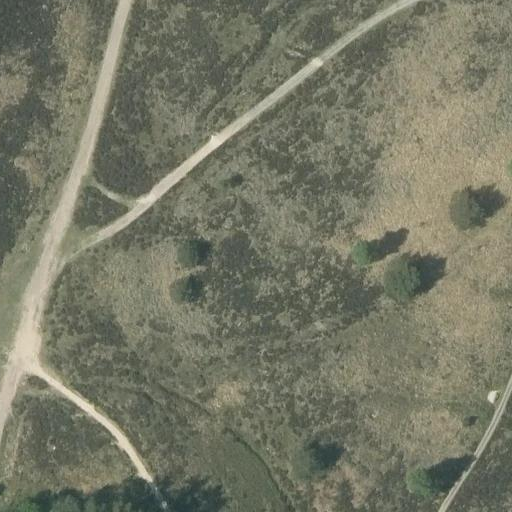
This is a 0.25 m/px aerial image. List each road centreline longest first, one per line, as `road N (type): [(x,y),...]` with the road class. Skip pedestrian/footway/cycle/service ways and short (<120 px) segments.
road 1 (track): [(32,300),(135,232),(262,111),(425,0)]
road 2 (track): [(14,354),(125,0)]
